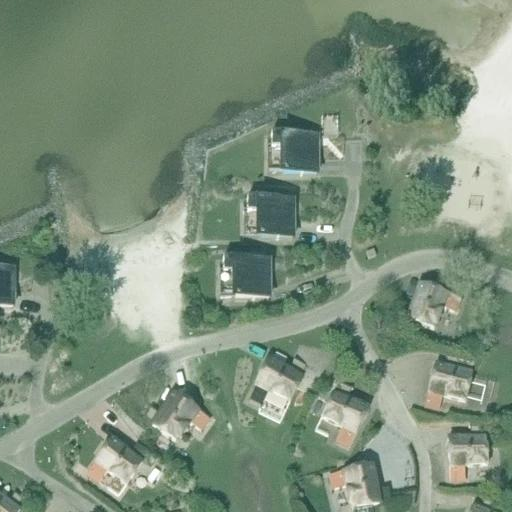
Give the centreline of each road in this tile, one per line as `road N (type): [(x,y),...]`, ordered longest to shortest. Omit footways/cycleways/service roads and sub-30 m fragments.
road 1 (residential): [(47,421),(205,345),(347,311)]
road 2 (residential): [(428,511),(405,425),(347,311)]
road 3 (residential): [(47,421),(38,400),(52,259)]
road 4 (residential): [(369,289),(400,266),(441,258),(511,286)]
road 5 (residential): [(369,289),(351,267),(345,232),(352,177),(345,160)]
